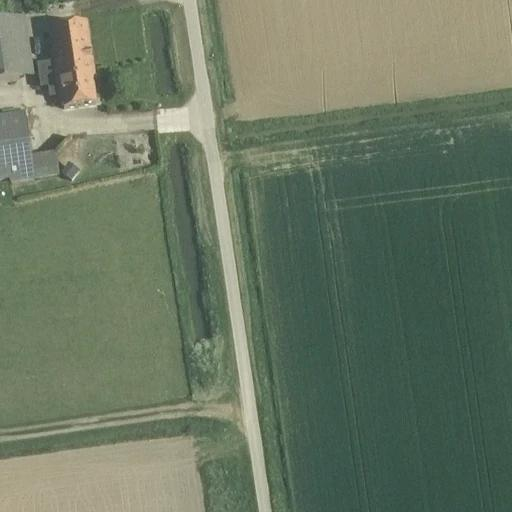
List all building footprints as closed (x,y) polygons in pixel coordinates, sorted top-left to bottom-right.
[(17,73),(30,71),(18,0),(9,0),(5,1),(9,23),(0,24),(0,85),(19,83),(17,73)] [(86,24),(48,29),(59,101),(62,100),(63,110),(95,106),(91,80),(94,80),(86,24)] [(34,65),(36,87),(50,85),(47,63),(34,65)] [(34,181),(24,115),(0,118),(0,181),(9,180),(10,184),(34,181)] [(67,168),(61,176),(72,183),(77,175),(67,168)]
